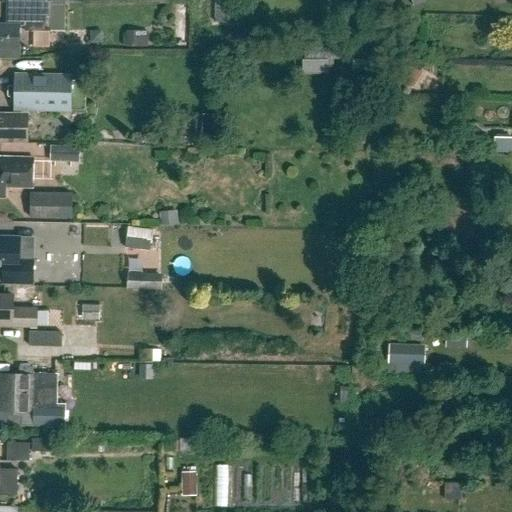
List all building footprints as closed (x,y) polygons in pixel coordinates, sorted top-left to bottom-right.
[(49,31),(49,1),(24,0),(24,31),(49,31)] [(236,23),(236,0),(216,0),(216,23),(236,23)] [(0,57),(19,58),(20,26),(0,25),(0,57)] [(70,112),(71,75),(16,74),(15,111),(70,112)] [(0,114),(0,141),(27,142),(27,119),(5,118),(5,115),(0,114)] [(198,114),(195,135),(209,137),(212,115),(198,114)] [(138,133),(137,143),(151,144),(151,134),(138,133)] [(511,137),(495,138),(494,153),(511,152),(511,137)] [(51,146),(50,162),(80,162),(80,146),(51,146)] [(33,188),(34,158),(0,157),(0,164),(0,198),(6,199),(6,187),(33,188)] [(72,218),(72,194),(32,193),(32,218),(72,218)] [(177,211),(159,213),(161,227),(178,225),(177,211)] [(148,251),(150,229),(126,227),(124,249),(148,251)] [(32,284),(33,261),(33,239),(0,238),(0,270),(5,270),(4,283),(32,284)] [(160,289),(161,274),(126,274),(126,289),(160,289)] [(0,326),(36,328),(37,310),(12,309),(12,297),(0,296),(0,326)] [(62,347),(62,333),(30,332),(29,347),(62,347)] [(446,335),(445,348),(466,348),(467,336),(446,335)] [(389,344),(388,364),(425,365),(426,346),(389,344)] [(139,350),(139,361),(152,361),(152,350),(139,350)] [(140,365),(140,378),(152,378),(152,365),(140,365)] [(57,387),(57,373),(35,373),(35,366),(21,366),(21,374),(0,373),(0,412),(15,413),(15,415),(23,415),(23,426),(33,426),(33,425),(66,426),(66,406),(45,406),(46,387),(57,387)] [(32,439),(32,453),(43,454),(43,439),(32,439)] [(29,462),(29,444),(7,444),(7,461),(29,462)] [(214,506),(232,506),(232,464),(214,465),(214,506)] [(0,469),(0,495),(17,496),(18,470),(0,469)] [(181,473),(182,496),(196,496),(196,473),(181,473)] [(445,483),(445,500),(461,500),(461,483),(445,483)]
